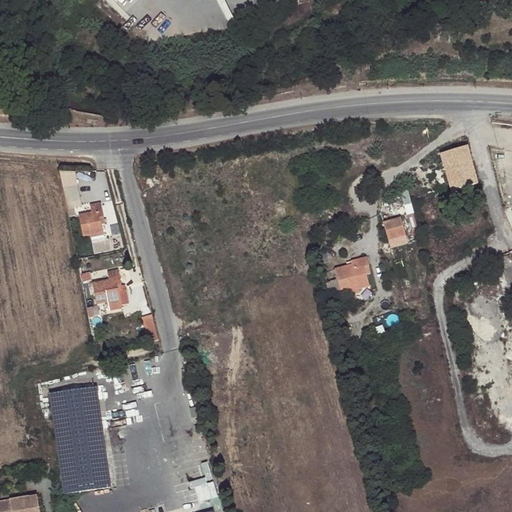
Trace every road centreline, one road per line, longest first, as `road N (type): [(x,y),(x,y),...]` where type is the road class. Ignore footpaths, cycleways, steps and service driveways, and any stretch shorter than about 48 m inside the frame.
road 1 (tertiary): [(120,140),(354,105),(470,100)]
road 2 (residential): [(120,140),(173,349)]
road 3 (residential): [(470,100),(507,246)]
road 4 (tertiary): [(0,137),(120,140)]
